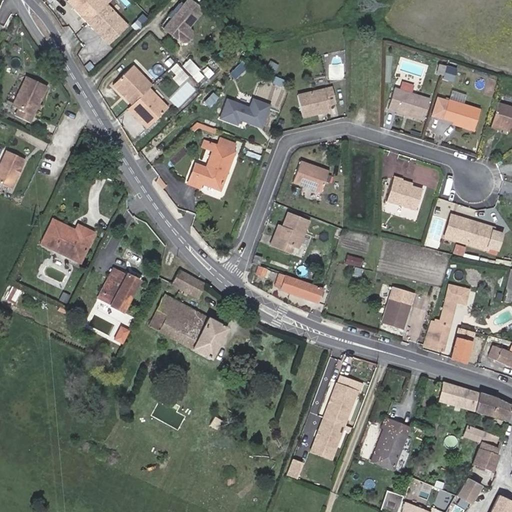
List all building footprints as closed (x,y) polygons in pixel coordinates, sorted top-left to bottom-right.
[(84,15),(90,22),(111,3),(114,0),(72,0),(76,4),(78,2),(87,13),(84,15)] [(133,29),(111,3),(90,22),(96,29),(99,27),(109,37),(107,39),(114,47),(133,29)] [(197,4),(169,30),(184,46),(190,46),(195,42),(195,36),(193,33),(210,18),(197,4)] [(140,31),(146,26),(141,20),(135,26),(140,31)] [(155,83),(129,55),(108,75),(134,102),(152,86),(155,83)] [(171,66),(176,62),(172,58),(168,62),(171,66)] [(202,72),(192,61),(186,66),(196,77),(202,72)] [(446,64),(439,62),(436,72),(443,74),(446,64)] [(173,68),(179,74),(184,69),(178,64),(173,68)] [(46,77),(26,67),(10,98),(16,101),(12,108),(26,116),(34,101),(37,96),(46,77)] [(175,77),(182,85),(191,77),(184,69),(179,74),(175,77)] [(149,126),(171,106),(152,86),(134,102),(130,106),(149,126)] [(393,86),(387,107),(423,118),(429,97),(393,86)] [(332,87),(296,94),(301,116),(329,110),(327,104),(335,102),(332,87)] [(437,96),(431,113),(443,117),(443,116),(455,119),(459,121),(458,124),(475,129),(481,108),(449,98),(448,99),(437,96)] [(261,125),(269,104),(252,97),(249,106),(227,98),(220,116),(231,120),(231,119),(237,121),(239,117),(261,125)] [(511,105),(499,101),(492,126),(500,129),(501,125),(511,128),(511,105)] [(22,152),(5,145),(0,155),(0,177),(9,182),(22,152)] [(220,189),(233,152),(215,145),(207,168),(195,164),(188,184),(200,189),(202,183),(220,189)] [(311,168),(296,163),(289,186),(317,194),(324,172),(316,170),(313,171),(310,170),(311,168)] [(399,178),(390,175),(383,200),(413,209),(419,188),(408,184),(398,181),(398,179),(399,178)] [(51,207),(38,233),(49,238),(46,244),(68,255),(74,242),(83,246),(92,228),(51,207)] [(334,215),(332,210),(326,213),(328,218),(334,215)] [(290,212),(286,228),(282,241),(274,239),(272,247),(293,253),(296,245),(301,246),(309,218),(290,212)] [(494,228),(449,214),(445,225),(454,227),(450,238),(487,250),(488,247),(496,250),(501,234),(493,231),(494,228)] [(454,227),(445,225),(442,236),(450,238),(454,227)] [(278,226),(274,239),(282,241),(286,228),(278,226)] [(49,238),(38,233),(35,239),(46,244),(49,238)] [(74,242),(68,255),(77,259),(83,246),(74,242)] [(261,258),(253,256),(250,264),(255,266),(257,266),(261,258)] [(125,310),(140,280),(127,273),(114,266),(98,296),(111,304),(125,310)] [(257,266),(255,266),(253,272),(264,275),(266,269),(257,266)] [(503,299),(510,300),(511,290),(511,269),(509,269),(503,299)] [(180,289),(187,275),(179,270),(172,284),(180,289)] [(315,300),(320,286),(283,274),(278,288),(315,300)] [(205,284),(187,275),(180,289),(198,298),(205,284)] [(18,303),(21,287),(10,285),(8,302),(18,303)] [(430,318),(423,342),(441,347),(452,309),(462,312),(466,300),(445,294),(438,319),(430,318)] [(167,315),(175,300),(165,295),(157,310),(167,315)] [(401,327),(409,303),(389,297),(382,321),(401,327)] [(167,315),(160,331),(211,357),(226,327),(175,300),(167,315)] [(149,325),(160,331),(167,315),(157,310),(149,325)] [(460,323),(450,356),(463,361),(473,328),(460,323)] [(487,356),(511,365),(511,353),(491,346),(487,356)] [(342,360),(328,355),(298,448),(309,452),(312,444),(307,443),(310,434),(317,436),(338,372),(347,375),(353,356),(344,354),(342,360)] [(494,398),(442,382),(437,399),(505,421),(510,403),(505,400),(496,396),(494,398)] [(312,454),(331,461),(355,396),(337,389),(332,401),(335,402),(333,408),(330,407),(319,436),(322,437),(319,443),(317,442),(312,454)] [(391,466),(406,426),(382,417),(379,426),(382,427),(370,459),(391,466)] [(493,445),(496,436),(466,425),(462,436),(477,440),(475,446),(495,453),(497,447),(493,445)] [(454,457),(459,443),(434,433),(428,447),(454,457)] [(492,469),(497,454),(495,453),(475,446),(468,460),(492,469)] [(302,463),(291,459),(285,475),(296,479),(302,463)] [(466,501),(475,482),(461,475),(453,492),(452,495),(466,501)] [(453,492),(440,487),(432,508),(442,511),(443,511),(447,505),(452,495),(453,492)] [(381,507),(395,511),(396,511),(402,495),(386,490),(381,507)] [(511,511),(511,499),(498,493),(489,511),(511,511)]
